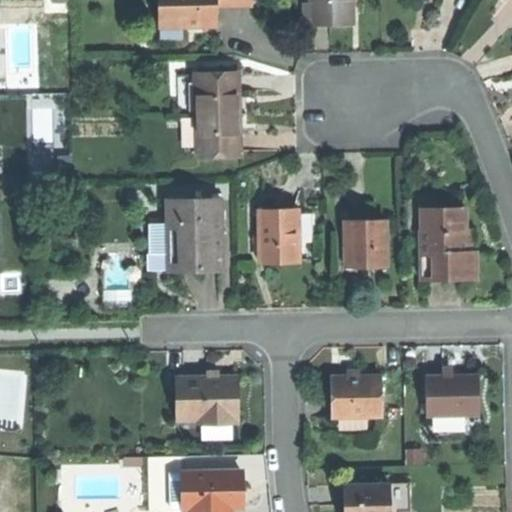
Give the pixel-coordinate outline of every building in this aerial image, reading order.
[(165,0),(165,18),(185,18),(185,28),(227,28),(227,17),(227,6),(260,5),(260,0),(165,0)] [(352,0),(311,0),(312,4),(304,4),(304,20),(312,19),(312,24),(334,23),(353,23),(352,0)] [(165,28),(185,28),(185,18),(165,18),(165,28)] [(239,72),(197,73),(197,115),(199,115),(240,115),(240,93),(239,72)] [(240,134),(240,115),(199,115),(199,132),(197,132),(198,155),(240,155),(240,134)] [(229,197),(177,197),(177,222),(188,222),(188,266),(207,266),(229,266),(229,197)] [(476,205),(435,205),(435,226),(430,226),(430,275),(486,275),(486,246),(476,246),(476,225),(476,205)] [(299,209),(259,209),(260,263),(282,262),(300,262),(299,209)] [(363,220),(346,220),(347,262),(366,262),(366,267),(386,267),(385,219),(363,220)] [(177,266),(188,266),(188,222),(177,222),(177,266)] [(486,225),(476,225),(476,246),(486,246),(486,236),(486,225)] [(219,371),(191,371),(191,412),(248,412),(248,370),(219,371)] [(248,420),(248,412),(191,412),(191,371),(184,371),(184,420),(248,420)] [(341,375),(341,412),(393,411),(392,375),(365,375),(341,375)] [(425,375),(426,415),(480,414),(479,375),(454,375),(425,375)] [(240,501),(252,501),(252,486),(252,471),(181,472),(181,502),(201,502),(240,501)] [(348,500),(348,511),(395,511),(395,480),(348,480),(348,500)] [(239,511),(240,501),(201,502),(200,511),(239,511)]
